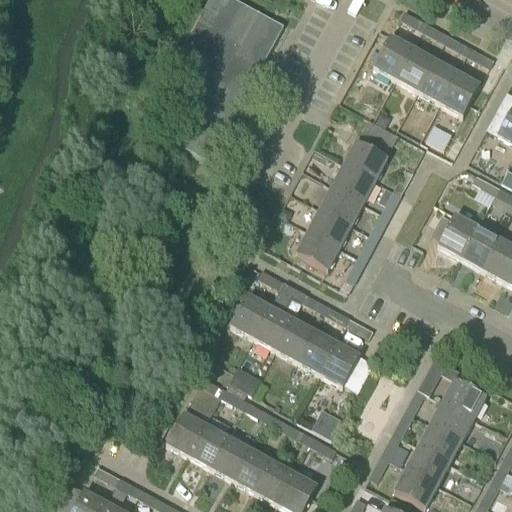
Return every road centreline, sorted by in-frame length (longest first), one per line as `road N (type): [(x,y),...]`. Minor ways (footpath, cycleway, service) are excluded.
road 1 (residential): [(253,179),(356,0)]
road 2 (residential): [(511,349),(369,273)]
